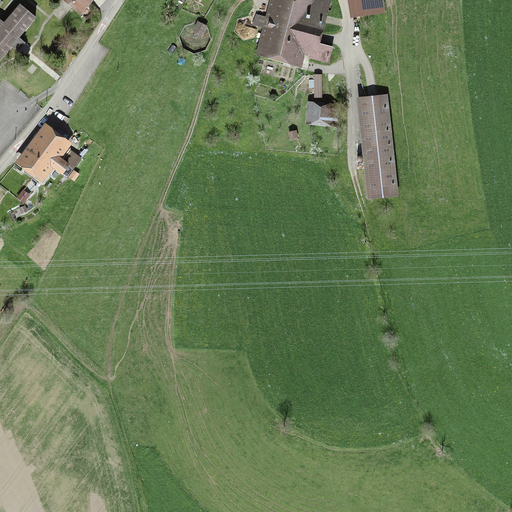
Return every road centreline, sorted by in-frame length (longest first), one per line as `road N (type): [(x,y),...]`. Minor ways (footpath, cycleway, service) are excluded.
road 1 (track): [(144,511),(110,381),(110,337),(238,2)]
road 2 (unclassified): [(120,0),(0,166)]
